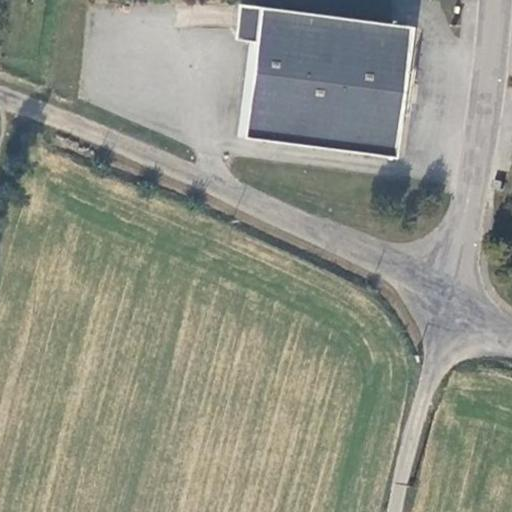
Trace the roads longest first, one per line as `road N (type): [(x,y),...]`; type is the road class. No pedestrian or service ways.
road 1 (unclassified): [(451,297),(0,97)]
road 2 (unclassified): [(451,297),(487,109),(497,0)]
road 3 (unclassified): [(396,511),(451,297)]
